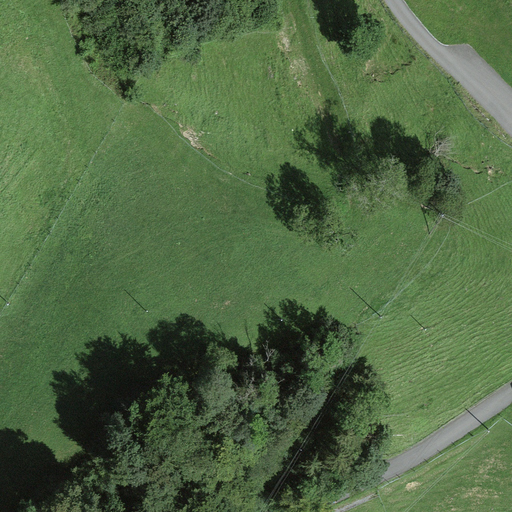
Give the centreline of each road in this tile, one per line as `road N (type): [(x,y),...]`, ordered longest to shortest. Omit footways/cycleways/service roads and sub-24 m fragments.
road 1 (unclassified): [(511,392),(460,429),(301,511)]
road 2 (unclassified): [(394,0),(511,131)]
